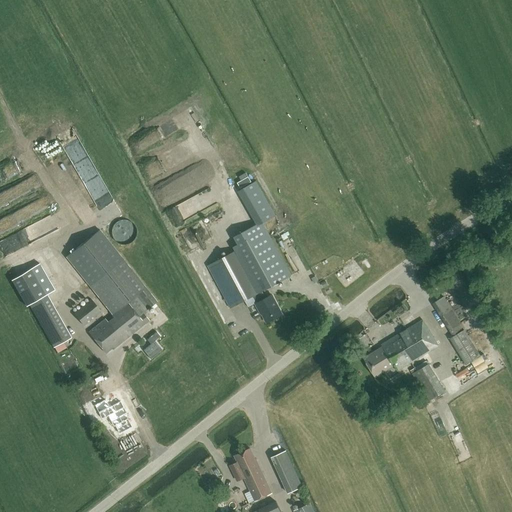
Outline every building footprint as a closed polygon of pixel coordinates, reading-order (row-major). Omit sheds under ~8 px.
[(259,225),(276,214),(255,181),(238,191),(259,225)] [(179,212),(172,216),(176,225),(183,221),(179,212)] [(21,246),(61,230),(57,219),(17,236),(21,246)] [(202,251),(200,247),(212,241),(201,221),(180,232),(193,256),(202,251)] [(241,248),(209,265),(231,307),(254,295),(258,302),(256,303),(259,309),(260,309),(267,322),(282,314),(272,295),(263,299),(259,292),(291,275),(265,224),(237,239),(241,248)] [(100,230),(67,256),(112,313),(89,331),(106,353),(113,347),(114,348),(150,320),(144,312),(150,307),(157,301),(145,287),(100,230)] [(53,346),(60,343),(70,336),(63,322),(55,309),(47,295),(30,305),(53,346)] [(466,364),(480,356),(444,296),(433,303),(454,336),(450,338),(466,364)] [(84,325),(101,312),(91,299),(74,312),(84,325)] [(404,318),(384,328),(388,336),(408,326),(404,318)] [(398,370),(439,345),(423,319),(388,340),(389,342),(364,357),(376,376),(395,365),(398,370)] [(356,344),(365,353),(380,339),(371,330),(356,344)] [(425,392),(421,395),(425,402),(429,400),(446,391),(430,363),(427,365),(425,361),(415,367),(418,370),(413,373),(425,392)] [(460,385),(472,376),(467,369),(455,378),(460,385)] [(441,438),(448,435),(438,413),(431,416),(441,438)] [(256,460),(250,448),(235,455),(238,461),(230,465),(238,482),(245,479),(255,500),(272,492),(257,459),(256,460)] [(288,493),(303,486),(286,450),(271,457),(288,493)] [(281,511),(277,501),(253,511),(281,511)] [(294,511),(314,511),(310,503),(294,510),(294,511)]
